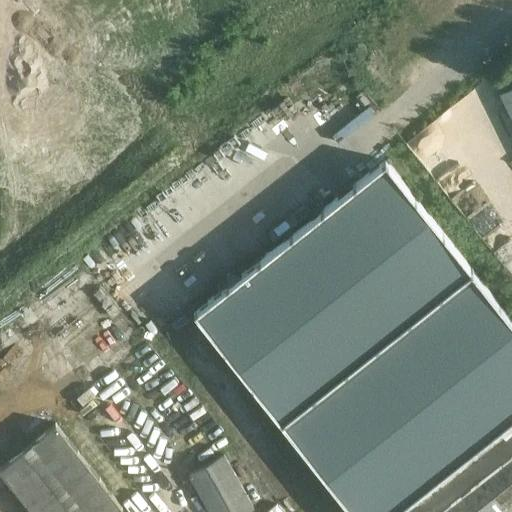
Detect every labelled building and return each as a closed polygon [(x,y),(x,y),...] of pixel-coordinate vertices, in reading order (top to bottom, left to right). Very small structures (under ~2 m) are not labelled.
[(511,86),(499,93),(511,120),(511,86)] [(413,139),(426,159),(449,144),(436,124),(413,139)] [(511,319),(385,160),(194,311),(353,511),(392,511),(511,418),(511,319)] [(57,423),(0,468),(11,483),(34,511),(117,511),(123,507),(57,423)] [(210,511),(243,511),(253,507),(224,454),(189,474),(210,511)] [(511,459),(444,511),(499,511),(511,502),(511,459)]
